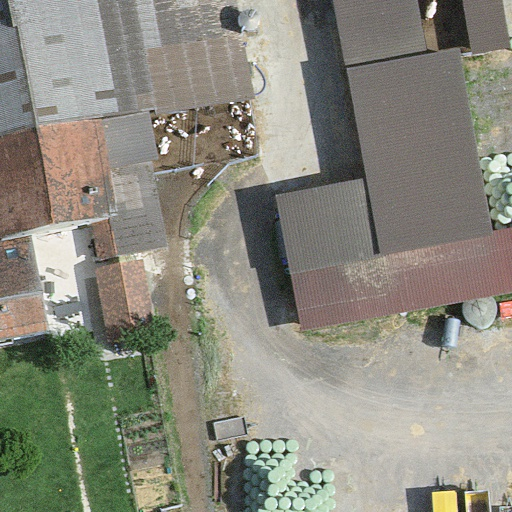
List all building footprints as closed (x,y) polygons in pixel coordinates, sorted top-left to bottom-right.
[(0,0),(0,142),(133,121),(245,103),(228,0),(211,0),(206,1),(205,0),(0,0)] [(313,0),(327,76),(415,61),(404,0),(313,0)] [(498,0),(459,0),(468,50),(506,43),(498,0)] [(258,198),(272,281),(478,246),(445,55),(415,61),(327,76),(345,183),(258,198)] [(79,264),(154,252),(133,121),(0,142),(0,237),(12,236),(72,227),(79,264)] [(0,327),(25,323),(12,236),(0,237),(0,327)]
